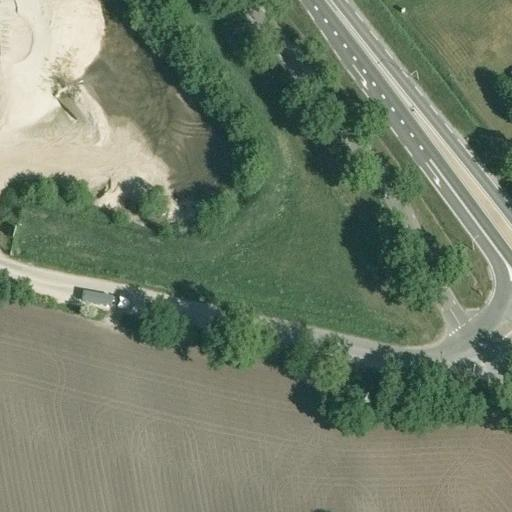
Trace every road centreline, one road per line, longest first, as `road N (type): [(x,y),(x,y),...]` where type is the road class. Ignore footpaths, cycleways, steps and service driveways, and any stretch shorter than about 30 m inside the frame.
road 1 (unclassified): [(511,389),(440,297),(376,167),(246,0)]
road 2 (secondary): [(328,0),(511,235)]
